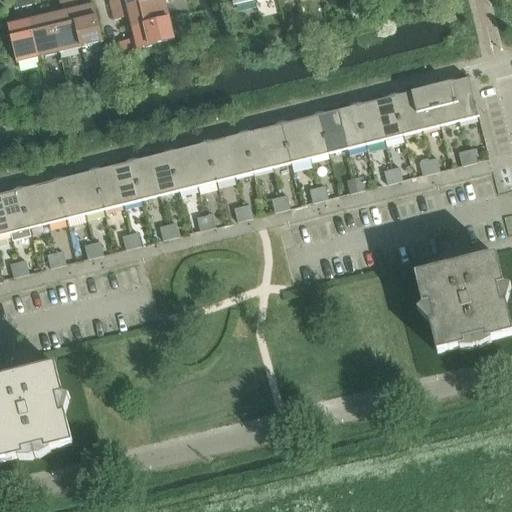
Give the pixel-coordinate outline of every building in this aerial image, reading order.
[(25,0),(14,0),(17,11),(27,8),(25,0)] [(25,0),(27,8),(37,6),(35,0),(25,0)] [(59,0),(63,14),(51,17),(60,55),(81,50),(69,0),(59,0)] [(69,0),(81,50),(103,44),(94,7),(82,10),(79,0),(69,0)] [(120,0),(110,3),(112,12),(164,0),(120,0)] [(165,0),(164,0),(112,12),(115,22),(129,19),(132,30),(170,21),(165,0)] [(51,17),(30,22),(39,60),(60,55),(51,17)] [(132,30),(135,41),(120,45),(123,55),(175,43),(170,21),(132,30)] [(30,22),(8,27),(17,65),(39,60),(30,22)] [(0,67),(0,79),(1,80),(5,81),(8,69),(0,67)] [(479,119),(471,87),(471,86),(471,85),(470,84),(469,83),(468,83),(467,82),(466,82),(450,86),(459,124),(479,119)] [(450,86),(431,91),(441,128),(459,124),(450,86)] [(431,91),(413,96),(422,133),(441,128),(431,91)] [(413,96),(394,100),(404,138),(422,133),(413,96)] [(394,100),(376,105),(385,142),(404,138),(394,100)] [(376,105),(357,110),(366,147),(385,142),(376,105)] [(357,110),(338,114),(348,152),(366,147),(357,110)] [(338,114),(320,119),(329,156),(348,152),(338,114)] [(320,119),(301,124),(310,161),(329,156),(320,119)] [(301,124),(282,128),(291,166),(310,161),(301,124)] [(282,128),(263,133),(273,170),(291,166),(282,128)] [(263,133),(245,138),(254,175),(273,170),(263,133)] [(245,138),(226,142),(235,180),(254,175),(245,138)] [(226,142),(207,147),(217,184),(235,180),(226,142)] [(207,147),(189,152),(198,189),(217,184),(207,147)] [(189,152),(170,156),(179,193),(198,189),(189,152)] [(467,154),(470,167),(478,165),(475,152),(467,154)] [(467,154),(459,155),(462,169),(470,167),(467,154)] [(170,156),(152,161),(161,198),(179,193),(170,156)] [(152,161),(133,165),(142,203),(161,198),(152,161)] [(430,163),(433,177),(441,175),(438,161),(430,163)] [(430,163),(422,165),(426,178),(433,177),(430,163)] [(133,165),(114,170),(124,207),(142,203),(133,165)] [(114,170),(95,175),(105,212),(124,207),(114,170)] [(392,172),(396,186),(404,184),(400,170),(392,172)] [(392,172),(385,174),(388,188),(396,186),(392,172)] [(95,175),(77,180),(86,217),(105,212),(95,175)] [(355,181),(358,195),(366,193),(363,179),(355,181)] [(77,180),(58,184),(67,221),(86,217),(77,180)] [(355,181),(347,183),(351,197),(358,195),(355,181)] [(58,184),(39,189),(49,226),(67,221),(58,184)] [(39,189),(21,193),(30,231),(49,226),(39,189)] [(318,191),(321,205),(329,203),(325,189),(318,191)] [(318,191),(310,193),(313,207),(321,205),(318,191)] [(21,193),(2,198),(11,235),(13,243),(32,239),(30,231),(21,193)] [(2,198),(0,198),(0,238),(11,235),(2,198)] [(288,198),(280,200),(283,214),(292,212),(288,198)] [(280,200),(272,202),(276,216),(283,214),(280,200)] [(243,209),(246,223),(254,221),(250,208),(243,209)] [(243,209),(235,211),(238,225),(246,223),(243,209)] [(213,217),(206,219),(209,232),(217,231),(213,217)] [(206,219),(198,221),(201,234),(209,232),(206,219)] [(176,226),(168,228),(172,242),(179,240),(176,226)] [(168,228),(160,230),(164,244),(172,242),(168,228)] [(131,237),(134,251),(142,249),(138,235),(131,237)] [(131,237),(123,239),(126,253),(134,251),(131,237)] [(101,245),(93,247),(97,260),(104,259),(101,245)] [(93,247),(85,249),(89,262),(97,260),(93,247)] [(64,254),(56,256),(59,270),(67,268),(64,254)] [(56,256),(48,258),(51,272),(59,270),(56,256)] [(511,328),(504,299),(507,298),(497,258),(427,275),(415,278),(426,318),(428,318),(437,356),(511,337),(511,328)] [(19,265),(22,279),(30,277),(26,263),(19,265)] [(19,265),(11,267),(14,281),(22,279),(19,265)] [(0,465),(74,447),(66,416),(64,409),(66,408),(56,367),(0,381),(0,465)]
